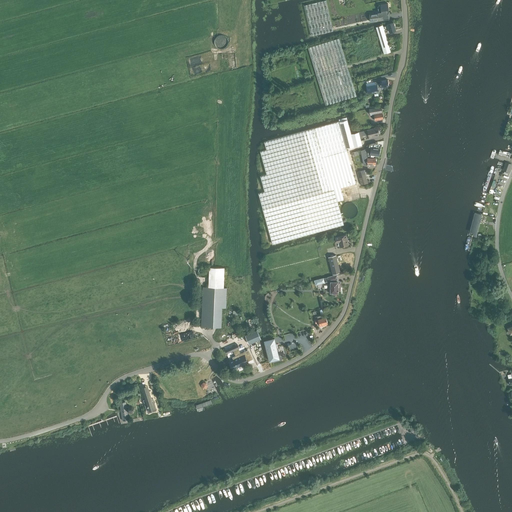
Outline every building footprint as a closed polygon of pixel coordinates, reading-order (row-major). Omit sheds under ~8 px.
[(304,5),(311,35),(333,30),(326,0),(304,5)] [(378,12),(368,14),(369,22),(382,20),(382,18),(388,17),(387,14),(386,14),(385,9),(388,9),(387,3),(380,4),(380,6),(380,10),(381,10),(381,12),(378,12)] [(382,25),(375,27),(376,28),(384,54),(390,52),(384,30),(388,29),(389,32),(396,30),(393,22),(387,24),(387,25),(383,26),(382,25)] [(229,43),(229,42),(229,41),(228,39),(228,38),(227,37),(226,36),(224,35),(222,34),(221,34),(219,34),(218,35),(217,35),(215,36),(214,38),(213,39),(213,40),(212,42),(213,44),(213,45),(214,47),(215,48),(216,49),(217,50),(219,51),(220,51),(222,51),(224,50),(225,49),(227,48),(228,47),(228,46),(229,44),(229,43)] [(339,38),(308,47),(325,105),(356,96),(352,82),(339,39),(339,38)] [(374,94),(378,93),(380,92),(381,89),(382,87),(389,86),(388,79),(380,80),(380,81),(375,81),(375,85),(366,86),(367,93),(374,92),(374,94)] [(373,114),(375,120),(383,119),(381,106),(369,109),(370,115),(373,114)] [(339,121),(346,148),(362,144),(360,136),(359,132),(351,133),(347,119),(339,121)] [(260,176),(264,191),(258,193),(272,244),(344,224),(337,201),(343,199),(340,187),(356,183),(346,148),(339,121),(338,121),(264,141),(266,149),(260,151),(266,174),(260,176)] [(379,135),(377,127),(367,130),(359,132),(360,136),(368,134),(369,137),(379,135)] [(368,144),(367,146),(367,148),(368,148),(369,148),(369,147),(371,148),(370,154),(379,155),(379,148),(379,147),(376,146),(375,142),(369,144),(368,144)] [(375,165),(375,158),(367,158),(367,149),(367,148),(361,150),(362,159),(363,164),(367,164),(367,165),(375,165)] [(506,162),(503,170),(508,172),(511,164),(506,162)] [(488,191),(495,168),(490,166),(483,189),(488,191)] [(364,169),(357,172),(361,185),(368,183),(364,169)] [(358,212),(358,211),(358,209),(357,208),(357,206),(356,205),(355,204),(353,203),(352,203),(350,202),(349,202),(347,203),(346,203),(345,204),(344,205),(343,206),(342,208),(342,209),(342,211),(342,212),(342,214),(343,215),(344,216),(345,217),(347,218),(348,218),(350,218),(351,218),(353,218),(354,217),(355,216),(356,215),(357,214),(358,212)] [(348,245),(346,235),(336,237),(337,241),(338,240),(340,247),(348,245)] [(336,255),(328,257),(332,274),(341,272),(336,255)] [(201,326),(221,327),(222,307),(226,307),(227,288),(224,287),(224,267),(209,267),(208,287),(203,286),(201,326)] [(329,281),(331,281),(331,284),(328,284),(328,290),(331,290),(331,292),(330,292),(332,293),(334,294),(337,294),(339,292),(338,292),(338,290),(340,290),(341,284),(338,284),(338,282),(338,279),(337,275),(328,277),(329,281)] [(326,316),(322,317),(321,315),(317,316),(318,319),(314,320),(315,323),(319,322),(320,326),(328,323),(326,316)] [(252,318),(244,322),(246,327),(245,327),(247,333),(257,329),(252,318)] [(261,338),(257,329),(245,335),(249,344),(261,338)] [(270,361),(279,358),(276,345),(274,338),(265,340),(270,361)] [(231,348),(230,349),(232,353),(241,349),(239,345),(231,348)] [(234,359),(229,361),(232,367),(232,369),(237,367),(241,365),(241,366),(244,364),(247,362),(247,361),(252,359),(249,352),(247,353),(244,355),(243,352),(232,357),(234,359)] [(153,378),(148,380),(152,390),(157,389),(153,378)] [(146,399),(144,400),(145,403),(147,403),(149,409),(154,408),(152,400),(150,401),(149,399),(151,398),(149,391),(144,393),(146,399)] [(196,405),(197,409),(198,413),(205,410),(203,407),(211,404),(210,400),(196,405)] [(129,419),(126,402),(120,402),(123,420),(129,419)]
